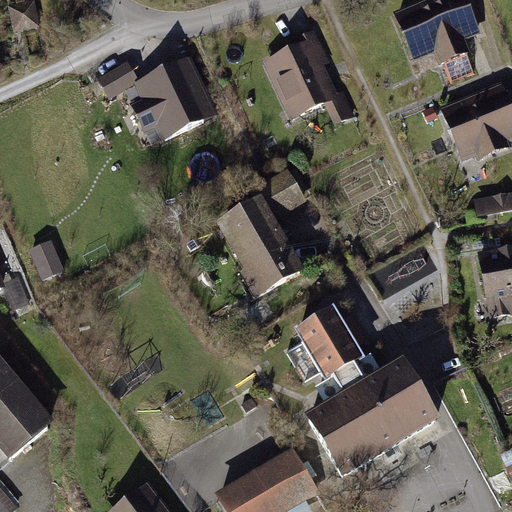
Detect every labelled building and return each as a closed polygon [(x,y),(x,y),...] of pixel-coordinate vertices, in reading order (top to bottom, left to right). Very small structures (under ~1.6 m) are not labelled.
[(39,0),(22,0),(13,1),(17,27),(43,23),(39,0)] [(473,0),(435,0),(403,14),(424,66),(440,59),(446,73),(478,60),(472,45),(489,38),(473,0)] [(298,52),(267,67),(294,126),(331,110),(338,126),(356,118),(316,32),(293,42),(298,52)] [(192,64),(137,91),(143,105),(130,112),(138,134),(154,129),(163,144),(219,119),(192,64)] [(128,66),(98,83),(109,104),(140,85),(128,66)] [(511,102),(507,89),(449,112),(469,164),(482,159),(485,167),(511,156),(511,102)] [(280,207),(235,230),(272,301),(315,279),(286,223),(313,209),(297,178),(271,191),(280,207)] [(480,208),(511,206),(511,192),(479,194),(480,208)] [(511,252),(486,257),(496,313),(511,310),(511,252)] [(0,296),(9,293),(0,272),(0,296)] [(346,401),(310,422),(344,478),(437,422),(404,367),(368,388),(355,367),(363,362),(357,352),(369,344),(353,317),(340,324),(334,314),(299,334),(328,383),(334,380),(346,401)] [(67,431),(0,351),(0,442),(22,469),(67,431)] [(304,451),(225,499),(233,511),(310,511),(333,498),(304,451)] [(174,511),(158,489),(126,511),(174,511)] [(0,511),(16,511),(0,493),(0,511)]
